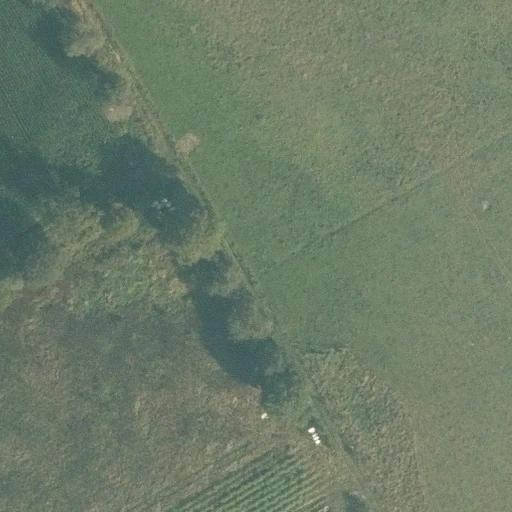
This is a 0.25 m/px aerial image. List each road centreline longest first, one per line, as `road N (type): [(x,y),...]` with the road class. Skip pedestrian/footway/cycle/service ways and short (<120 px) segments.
road 1 (track): [(374,511),(171,167)]
road 2 (track): [(171,167),(73,0)]
road 3 (track): [(171,167),(0,251)]
